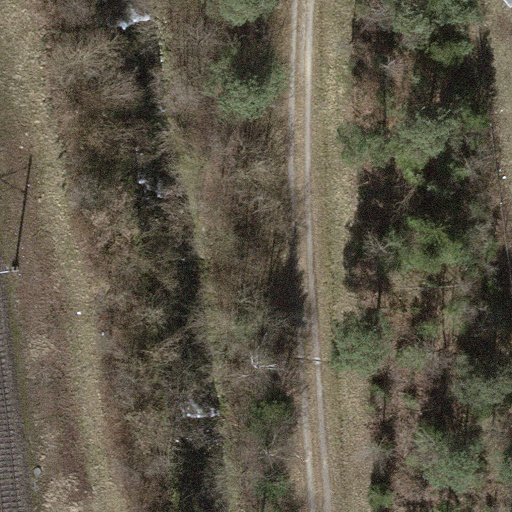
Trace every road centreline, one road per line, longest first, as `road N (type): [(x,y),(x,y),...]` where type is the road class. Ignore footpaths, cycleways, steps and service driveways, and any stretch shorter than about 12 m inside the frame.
road 1 (track): [(321,511),(300,171),(304,0)]
road 2 (track): [(112,511),(48,66)]
